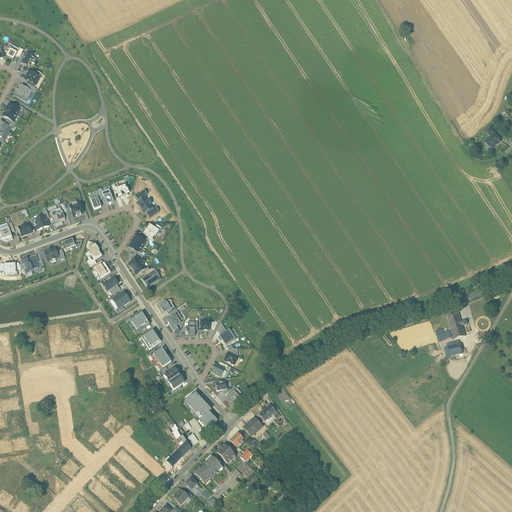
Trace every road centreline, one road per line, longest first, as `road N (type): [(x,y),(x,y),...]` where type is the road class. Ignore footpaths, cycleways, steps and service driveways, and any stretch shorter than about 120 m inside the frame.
road 1 (tertiary): [(232,421),(286,373),(342,340),(511,278)]
road 2 (track): [(439,511),(454,455),(451,397),(511,295)]
road 3 (unknown): [(172,482),(120,436),(52,511)]
road 4 (tertiary): [(145,511),(232,421)]
